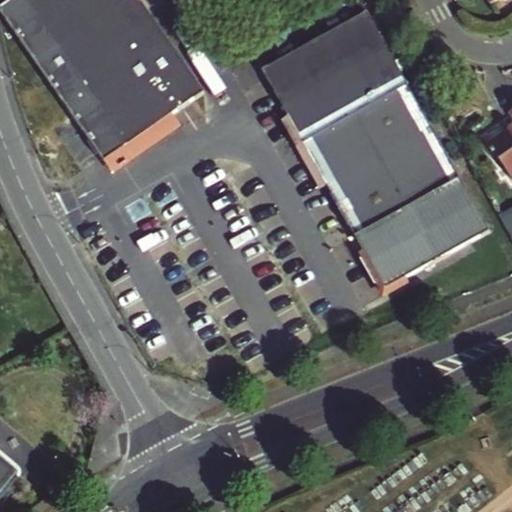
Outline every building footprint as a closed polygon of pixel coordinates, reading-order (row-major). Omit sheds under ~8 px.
[(145,4),(142,0),(19,0),(3,11),(108,165),(178,117),(210,96),(145,4)] [(290,119),(306,148),(362,117),(409,88),(368,14),(264,73),(290,119)] [(355,235),(459,176),(409,88),(362,117),(306,148),(329,188),(355,235)] [(482,136),(511,177),(511,176),(511,107),(510,109),(511,111),(511,125),(508,129),(503,121),(482,136)] [(178,117),(108,165),(116,177),(186,129),(178,117)] [(306,148),(290,119),(283,123),(299,152),(306,148)] [(306,148),(299,152),(322,192),(329,188),(306,148)] [(459,176),(355,235),(383,289),(488,232),(459,176)] [(0,495),(14,479),(15,474),(13,469),(0,458),(0,495)]
